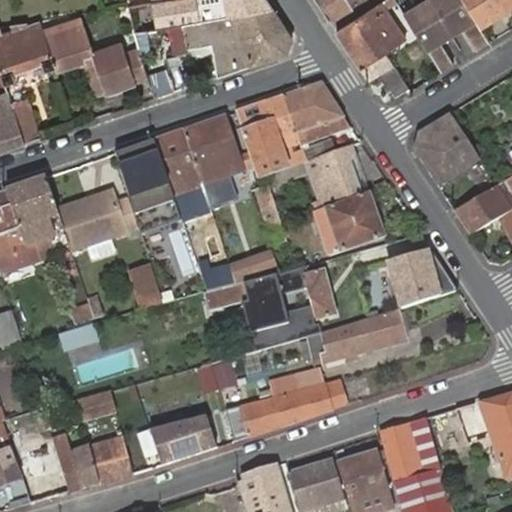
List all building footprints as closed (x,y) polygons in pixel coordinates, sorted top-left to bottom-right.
[(192,0),(161,0),(153,2),(130,6),(136,33),(142,32),(162,28),(273,9),(267,0),(225,0),(226,2),(194,7),(192,0)] [(316,0),(329,19),(361,0),(316,0)] [(430,0),(405,16),(440,73),(456,64),(441,41),(465,26),(479,49),(491,42),(480,25),(464,0),(430,0)] [(511,0),(464,0),(480,25),(511,5),(511,0)] [(336,31),(361,69),(406,41),(382,2),(336,31)] [(292,38),(273,9),(162,28),(167,53),(193,48),(192,43),(214,38),(221,74),(287,51),(292,38)] [(106,49),(93,11),(80,13),(80,14),(84,25),(93,54),(106,91),(107,93),(137,83),(148,79),(141,57),(139,47),(126,51),(123,44),(106,49)] [(84,25),(80,14),(42,27),(46,38),(84,25)] [(3,33),(0,26),(0,66),(5,82),(16,78),(14,71),(42,63),(45,71),(56,67),(46,38),(42,27),(41,21),(3,33)] [(46,38),(56,67),(83,58),(95,95),(106,91),(93,54),(84,25),(46,38)] [(141,57),(148,79),(155,97),(174,90),(167,53),(162,28),(142,32),(146,55),(141,57)] [(395,97),(408,88),(394,66),(381,75),(395,97)] [(321,84),(284,96),(301,144),(332,134),(329,124),(345,119),(321,84)] [(9,93),(25,143),(41,137),(25,88),(9,93)] [(0,151),(25,143),(9,93),(0,96),(0,151)] [(284,96),(235,113),(254,167),(258,178),(288,168),(284,156),(302,149),(301,144),(284,96)] [(481,160),(451,114),(419,133),(414,150),(439,187),(481,160)] [(226,116),(184,131),(203,187),(210,206),(218,204),(211,182),(245,170),(226,116)] [(332,134),(351,128),(345,119),(329,124),(332,134)] [(154,141),(174,197),(203,187),(184,131),(154,141)] [(302,150),(307,161),(335,152),(332,140),(302,150)] [(154,141),(115,154),(129,196),(139,228),(141,235),(182,221),(174,197),(154,141)] [(323,208),(359,195),(349,162),(355,159),(350,146),(335,152),(307,161),(323,208)] [(284,156),(288,168),(292,167),(307,161),(302,150),(302,149),(284,156)] [(254,167),(245,170),(253,192),(257,191),(262,189),(258,178),(254,167)] [(288,168),(258,178),(262,189),(257,191),(269,225),(283,221),(272,188),(296,179),(292,167),(288,168)] [(65,232),(57,210),(45,178),(0,193),(0,276),(0,277),(56,258),(52,245),(68,240),(65,232)] [(511,188),(507,180),(454,211),(471,237),(505,216),(508,222),(504,225),(511,239),(511,188)] [(73,251),(139,228),(129,196),(114,202),(111,191),(57,210),(65,232),(68,240),(72,250),(73,251)] [(384,237),(369,193),(359,195),(323,208),(313,211),(328,255),(384,237)] [(283,221),(269,225),(275,244),(289,239),(283,221)] [(112,239),(89,246),(93,259),(116,252),(112,239)] [(298,269),(301,268),(306,267),(300,248),(278,256),(284,273),(298,269)] [(430,249),(387,261),(401,308),(457,291),(430,249)] [(232,268),(236,281),(238,286),(282,273),(274,252),(232,268)] [(129,271),(141,309),(162,303),(150,264),(129,271)] [(201,275),(207,290),(236,281),(232,268),(231,267),(201,275)] [(304,286),(314,321),(335,315),(323,269),(301,275),(303,281),(302,281),(298,269),(284,273),(282,273),(238,286),(204,295),(209,312),(246,301),(257,341),(314,325),(308,306),(279,314),(274,294),(304,286)] [(77,326),(98,319),(92,303),(72,310),(77,326)] [(397,309),(306,336),(313,361),(323,359),(325,363),(406,340),(397,309)] [(0,349),(24,343),(15,319),(0,324),(0,349)] [(60,331),(65,349),(100,341),(95,323),(60,331)] [(298,373),(302,387),(324,381),(320,367),(298,373)] [(269,380),(273,395),(302,387),(298,373),(269,380)] [(248,436),(330,409),(327,400),(344,395),(341,381),(242,409),(248,436)] [(112,412),(107,392),(76,401),(81,421),(112,412)] [(330,409),(346,404),(344,395),(327,400),(330,409)] [(511,395),(481,404),(491,443),(502,481),(511,478),(511,395)] [(467,408),(473,428),(478,446),(491,443),(481,404),(467,408)] [(467,408),(428,419),(433,440),(473,428),(467,408)] [(226,413),(233,441),(248,436),(242,409),(226,413)] [(0,489),(21,481),(0,425),(0,422),(4,421),(1,411),(0,411),(0,489)] [(205,413),(149,429),(163,465),(218,446),(205,413)] [(379,432),(381,438),(402,511),(452,511),(433,440),(428,419),(379,432)] [(59,459),(57,451),(42,456),(41,450),(24,454),(15,422),(0,425),(10,451),(30,503),(69,493),(59,459)] [(121,443),(90,451),(99,484),(131,475),(121,443)] [(59,459),(69,493),(99,484),(90,451),(59,459)] [(394,511),(377,453),(336,465),(350,511),(394,511)] [(330,462),(289,474),(300,511),(336,511),(344,510),(330,462)] [(252,511),(289,511),(276,466),(242,478),(244,483),(252,511)]
